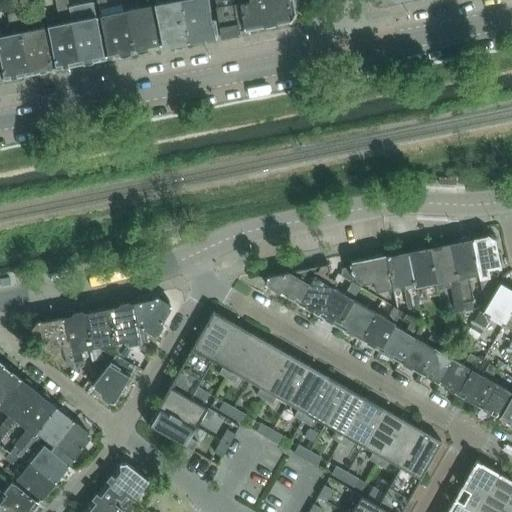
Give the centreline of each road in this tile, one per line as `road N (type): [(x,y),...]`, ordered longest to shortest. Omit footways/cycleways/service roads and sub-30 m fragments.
road 1 (tertiary): [(350,49),(0,119)]
road 2 (unclassified): [(187,256),(248,231),(379,204),(502,200)]
road 3 (residential): [(468,432),(205,284)]
road 4 (unclassified): [(0,301),(187,256)]
road 5 (residential): [(119,431),(205,284)]
road 6 (tertiary): [(511,17),(350,49)]
road 7 (residential): [(0,337),(119,431)]
